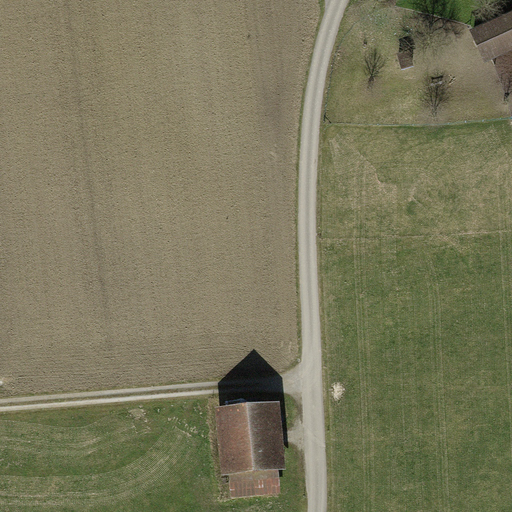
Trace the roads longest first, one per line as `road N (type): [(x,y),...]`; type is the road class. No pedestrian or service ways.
road 1 (track): [(319,511),(310,383),(312,124)]
road 2 (track): [(310,383),(0,408)]
road 3 (residential): [(335,0),(312,124)]
